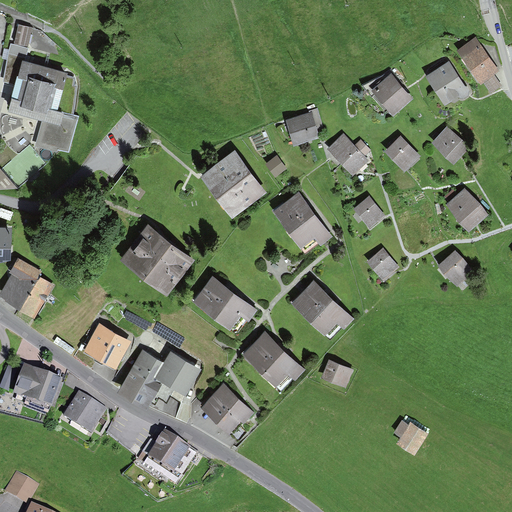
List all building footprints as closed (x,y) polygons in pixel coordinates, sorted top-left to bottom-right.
[(24,25),(19,24),(15,43),(24,45),(28,26),(24,25)] [(500,70),(475,36),(456,50),(481,84),(484,82),(491,92),(502,85),(494,74),(500,70)] [(65,74),(58,72),(23,62),(27,48),(13,44),(9,59),(9,58),(6,76),(18,79),(10,107),(45,117),(38,144),(69,153),(79,116),(72,114),(75,86),(72,86),(73,78),(65,76),(65,74)] [(465,85),(448,60),(425,76),(445,104),(458,95),(459,97),(464,98),(468,95),(469,90),(466,85),(465,85)] [(373,99),(377,96),(392,115),(413,98),(397,79),(399,78),(391,68),(378,78),(362,85),(373,99)] [(320,137),(311,111),(285,119),(293,145),(320,137)] [(469,146),(447,125),(431,142),(454,163),(460,156),(469,146)] [(361,139),(355,145),(344,134),(327,150),(353,175),(357,171),(369,159),(365,155),(368,152),(371,149),(361,139)] [(420,154),(401,135),(384,151),(404,171),(406,168),(420,154)] [(233,218),(267,191),(235,149),(200,175),(233,218)] [(276,176),(287,168),(277,155),(266,163),(276,176)] [(0,189),(18,188),(0,168),(0,189)] [(489,214),(466,187),(445,204),(468,231),(476,224),(489,214)] [(321,245),(333,236),(299,191),(273,210),(305,252),(318,242),(321,245)] [(385,215),(369,195),(354,207),(369,227),(381,218),(385,215)] [(167,295),(195,259),(149,223),(120,259),(167,295)] [(0,261),(10,258),(12,226),(0,225),(0,261)] [(399,266),(383,247),(367,261),(383,280),(390,274),(399,266)] [(474,270),(455,250),(438,265),(457,286),(474,270)] [(9,272),(12,273),(0,293),(0,296),(34,317),(54,284),(39,276),(41,272),(18,258),(9,272)] [(249,320),(258,309),(213,275),(194,301),(230,329),(241,314),(249,320)] [(344,329),(354,318),(314,279),(292,303),(329,338),(341,326),(344,329)] [(100,364),(105,362),(117,368),(132,341),(99,322),(83,349),(93,355),(94,361),(100,364)] [(295,380),(305,369),(265,330),(243,354),(277,386),(289,374),(295,380)] [(181,403),(186,394),(155,376),(164,362),(142,349),(117,391),(147,409),(151,402),(155,404),(158,398),(164,402),(168,396),(175,399),(181,403)] [(164,362),(155,376),(186,394),(202,368),(171,350),(164,362)] [(346,387),(354,368),(329,358),(321,377),(346,387)] [(11,384),(16,363),(7,361),(2,382),(11,384)] [(13,396),(16,397),(15,401),(24,404),(24,406),(49,415),(51,410),(52,410),(63,381),(24,366),(13,396)] [(232,435),(254,412),(224,383),(202,406),(232,435)] [(108,409),(78,392),(63,418),(92,435),(108,409)] [(409,424),(402,419),(394,432),(401,437),(409,424)] [(428,432),(411,421),(409,424),(401,437),(397,443),(415,453),(428,432)] [(199,453),(165,432),(157,443),(151,439),(135,464),(161,481),(164,478),(176,485),(181,477),(183,478),(199,453)] [(4,492),(27,504),(39,484),(16,471),(4,492)] [(51,511),(32,503),(27,511),(51,511)]
